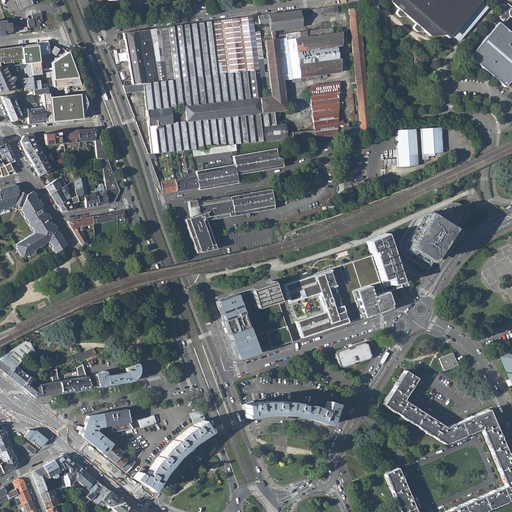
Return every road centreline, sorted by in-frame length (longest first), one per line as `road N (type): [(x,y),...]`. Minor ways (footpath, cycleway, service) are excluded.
road 1 (residential): [(496,223),(484,183),(483,120),(467,113),(395,116),(382,105),(372,0)]
road 2 (residential): [(95,31),(328,0)]
road 3 (secondary): [(135,203),(197,383)]
road 4 (secondary): [(221,372),(157,200)]
road 5 (secondary): [(157,200),(95,31)]
road 6 (residential): [(388,322),(221,372)]
road 7 (residential): [(157,200),(254,184),(318,151)]
road 8 (residential): [(406,467),(430,507),(490,480),(477,444),(468,442)]
